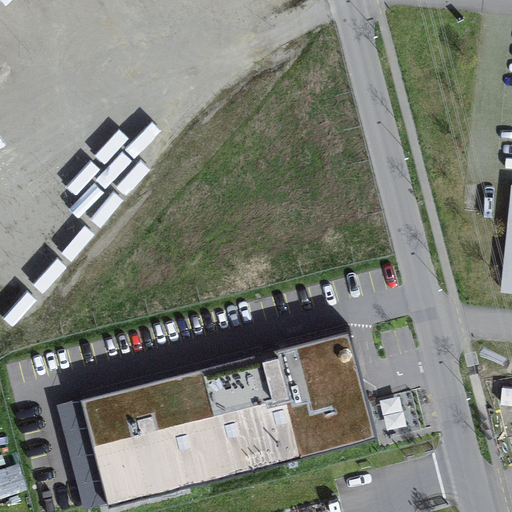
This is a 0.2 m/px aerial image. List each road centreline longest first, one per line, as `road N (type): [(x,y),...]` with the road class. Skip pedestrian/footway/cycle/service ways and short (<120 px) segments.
road 1 (residential): [(483,511),(356,0)]
road 2 (unknown): [(441,325),(367,318),(251,329),(77,367)]
